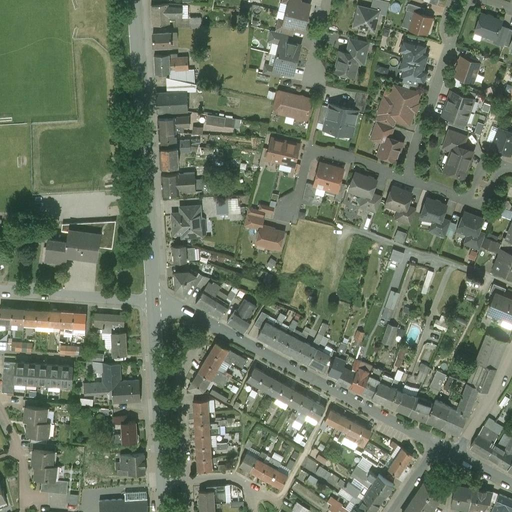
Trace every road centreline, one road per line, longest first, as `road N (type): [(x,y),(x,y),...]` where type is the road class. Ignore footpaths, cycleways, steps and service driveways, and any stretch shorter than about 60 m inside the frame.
road 1 (primary): [(152,299),(136,0)]
road 2 (residential): [(208,320),(432,444)]
road 3 (residential): [(464,0),(404,176)]
road 4 (unknown): [(511,301),(365,227),(348,227)]
road 5 (primary): [(163,479),(152,299)]
road 6 (residential): [(404,176),(309,144),(299,188),(285,207)]
road 7 (residential): [(186,478),(180,367),(208,320)]
road 8 (residential): [(152,299),(0,290)]
road 9 (residential): [(511,170),(501,166),(474,201),(404,176)]
